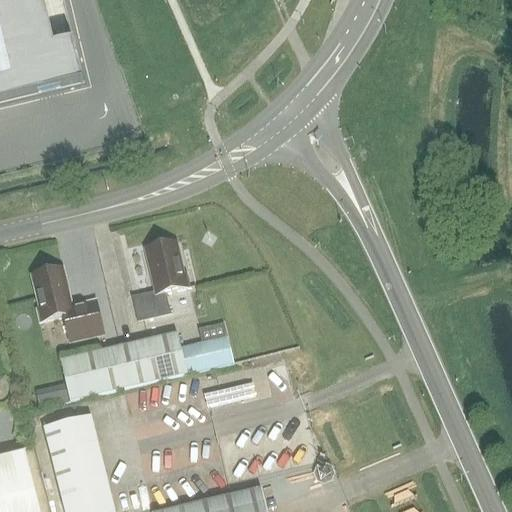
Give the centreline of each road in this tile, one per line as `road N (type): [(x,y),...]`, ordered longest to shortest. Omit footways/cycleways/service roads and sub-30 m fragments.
road 1 (tertiary): [(490,511),(358,218),(289,113)]
road 2 (tertiary): [(0,237),(182,186),(289,113)]
road 3 (tertiary): [(289,113),(348,43),(371,0)]
